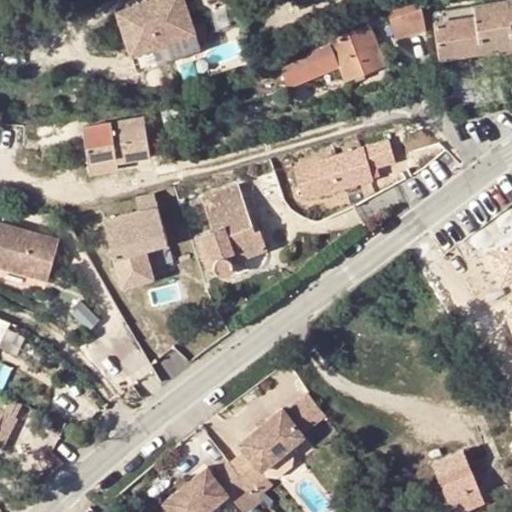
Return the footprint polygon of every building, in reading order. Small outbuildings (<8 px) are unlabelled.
[(179,0),(140,0),(112,11),(134,70),(197,46),(179,0)] [(410,0),(396,4),(401,34),(433,29),(428,0),(410,0)] [(505,46),(511,44),(511,0),(492,0),(476,3),(476,13),(435,21),(441,57),(505,46)] [(308,55),(279,66),(287,85),(338,65),(344,80),(388,62),(372,23),(329,41),(330,44),(307,53),(308,55)] [(219,95),(221,102),(233,98),(231,91),(219,95)] [(144,117),(85,127),(91,164),(92,173),(120,168),(119,161),(150,156),(144,117)] [(35,124),(37,140),(57,137),(55,122),(35,124)] [(295,166),(305,200),(383,176),(380,166),(398,160),(391,137),(295,166)] [(216,228),(206,231),(211,243),(216,258),(218,266),(219,269),(221,271),(227,272),(231,270),(234,265),(233,260),(268,248),(261,228),(257,230),(240,184),(205,197),(216,228)] [(155,190),(131,196),(135,210),(159,204),(155,190)] [(106,218),(122,275),(152,267),(147,247),(169,240),(159,204),(135,210),(106,218)] [(0,263),(42,276),(44,272),(52,274),(62,239),(4,222),(3,228),(0,227),(0,263)] [(210,269),(218,266),(216,258),(211,243),(206,231),(198,234),(210,269)] [(511,243),(492,250),(504,280),(511,277),(511,308),(505,311),(511,329),(511,243)] [(152,267),(122,275),(124,285),(155,276),(152,267)] [(322,407),(307,383),(298,391),(317,411),(322,407)] [(298,391),(285,403),(304,423),(317,411),(298,391)] [(212,465),(171,502),(180,511),(210,511),(236,489),(241,496),(256,483),(257,484),(273,470),(266,465),(308,427),(304,423),(285,403),(244,439),(251,446),(236,461),(234,458),(220,472),(212,465)] [(4,410),(0,418),(0,444),(3,446),(19,418),(4,410)] [(470,447),(463,450),(469,465),(476,462),(470,447)] [(485,500),(469,465),(463,450),(435,462),(456,511),(485,500)]
